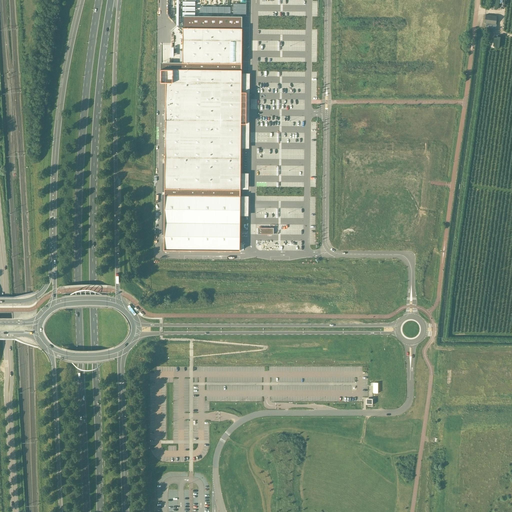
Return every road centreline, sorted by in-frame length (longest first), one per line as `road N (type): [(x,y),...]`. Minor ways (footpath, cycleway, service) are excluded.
road 1 (primary): [(98,0),(77,209),(86,511)]
road 2 (primary): [(99,511),(91,213),(111,0)]
road 3 (unclassified): [(410,363),(410,397),(399,411),(263,413),(232,428),(216,452),(223,511)]
road 4 (primary): [(121,306),(119,0)]
road 5 (secondary): [(16,511),(0,215)]
road 6 (unclassified): [(132,339),(397,334)]
road 7 (unclassified): [(397,325),(135,322)]
road 8 (primary): [(81,0),(55,156),(53,253)]
road 9 (track): [(31,254),(16,0)]
road 10 (unclassified): [(478,0),(443,251)]
road 11 (secondary): [(0,261),(12,511)]
road 12 (unclassified): [(326,113),(326,246),(405,257),(411,293)]
road 13 (primary): [(125,511),(122,350)]
road 14 (primary): [(53,351),(61,511)]
